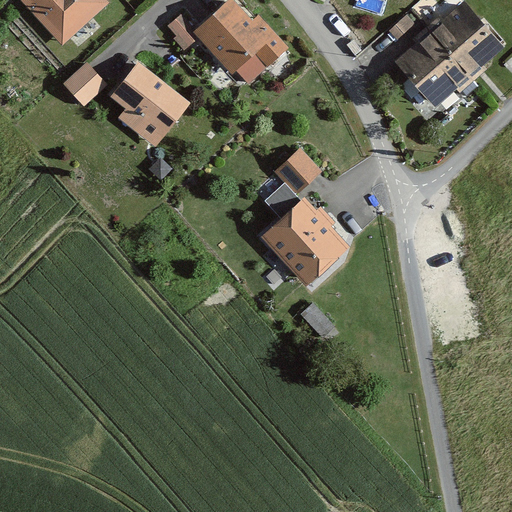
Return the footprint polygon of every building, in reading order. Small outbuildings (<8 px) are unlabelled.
[(106,0),(20,0),(62,43),(107,1),(106,0)] [(183,47),(195,35),(230,73),(235,69),(246,82),(277,58),(265,42),(272,35),(239,0),(225,0),(194,28),(180,14),(165,28),(183,47)] [(458,0),(425,28),(466,76),(502,45),(464,0),(458,0)] [(432,107),(466,76),(425,28),(390,59),(432,107)] [(60,84),(81,108),(106,86),(86,62),(60,84)] [(167,135),(164,133),(187,105),(138,63),(108,98),(122,110),(115,117),(155,150),(167,135)] [(301,195),(318,174),(291,152),(274,172),(301,195)] [(283,184),(264,201),(279,219),(260,237),(304,286),(347,246),(303,198),(299,202),(283,184)]
